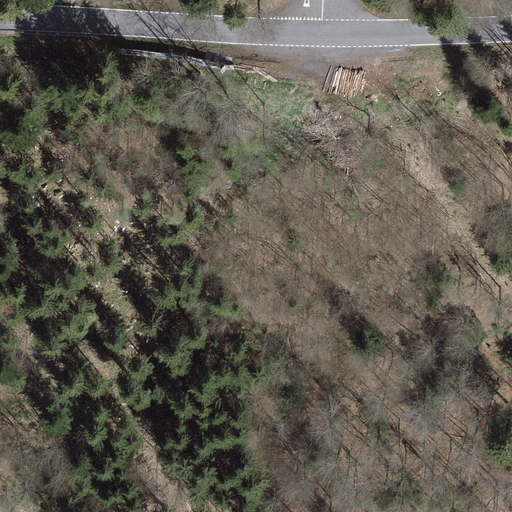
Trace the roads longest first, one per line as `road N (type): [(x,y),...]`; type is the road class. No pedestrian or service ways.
road 1 (tertiary): [(308,36),(0,19)]
road 2 (tertiary): [(511,31),(308,36)]
